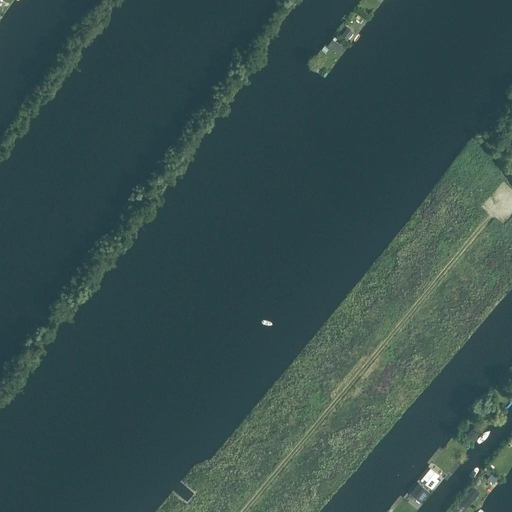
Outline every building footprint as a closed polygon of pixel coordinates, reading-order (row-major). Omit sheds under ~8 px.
[(347,28),(342,35),(348,40),(353,34),(347,28)] [(332,40),(328,46),(334,50),(338,44),(332,40)] [(472,429),(466,435),(473,442),(479,436),(472,429)] [(428,472),(421,480),(432,490),(439,481),(428,472)] [(419,483),(412,491),(424,500),(430,492),(419,483)] [(472,488),(455,508),(460,511),(463,511),(480,494),(472,488)]
